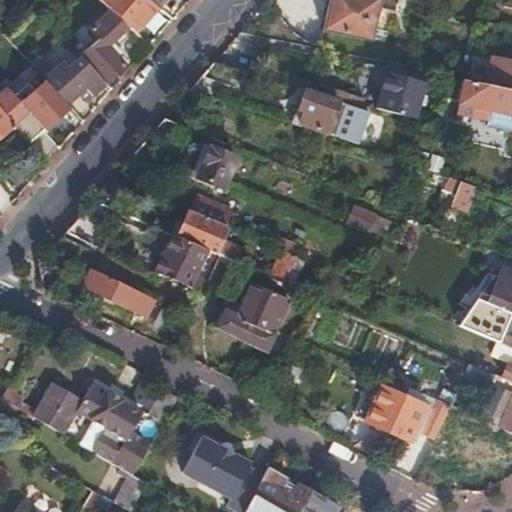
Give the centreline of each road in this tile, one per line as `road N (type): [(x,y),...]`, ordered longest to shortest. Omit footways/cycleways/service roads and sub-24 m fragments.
road 1 (residential): [(0,289),(435,511)]
road 2 (residential): [(236,0),(0,249)]
